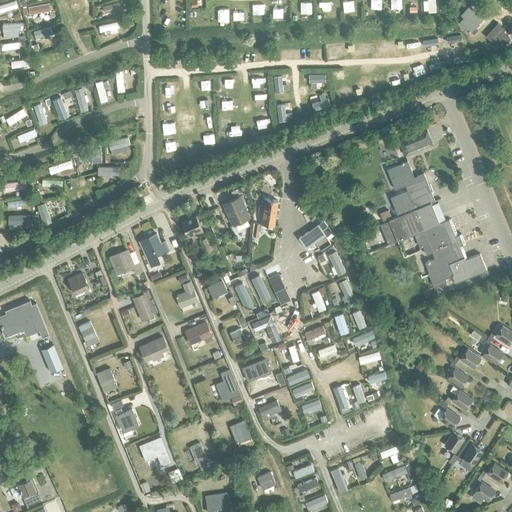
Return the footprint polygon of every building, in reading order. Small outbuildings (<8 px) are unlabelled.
[(15,0),(12,0),(0,3),(0,11),(17,6),(15,0)] [(121,0),(102,5),(104,12),(110,10),(111,14),(116,12),(115,9),(124,7),(121,0)] [(48,1),(28,5),(29,13),(32,12),(33,16),(36,15),(35,12),(50,9),(48,1)] [(461,15),(464,18),(459,23),(469,32),(482,18),(469,6),(461,15)] [(118,20),(98,24),(100,31),(109,28),(110,31),(114,30),(113,27),(119,26),(118,20)] [(20,22),(2,23),(2,31),(13,30),(13,33),(16,33),(16,30),(21,30),(20,22)] [(501,30),(503,28),(498,23),(486,36),(491,41),(492,39),(501,47),(509,38),(501,30)] [(49,25),(33,30),(35,38),(52,33),(49,25)] [(18,41),(0,43),(1,49),(13,48),(13,50),(16,50),(15,48),(19,47),(18,41)] [(28,57),(9,60),(10,67),(29,65),(28,57)] [(115,71),(117,89),(123,89),(123,86),(124,86),(124,84),(122,84),(121,77),(123,76),(123,74),(121,74),(121,70),(115,71)] [(99,98),(105,96),(100,79),(94,81),(99,98)] [(82,87),(74,89),(80,110),(88,108),(86,101),(88,100),(86,94),(84,94),(82,87)] [(58,97),(53,100),(59,116),(65,113),(61,103),(63,103),(61,99),(59,100),(58,97)] [(40,102),(33,105),(40,124),(47,121),(46,120),(48,119),(46,115),(45,115),(42,109),(44,108),(43,107),(42,107),(40,102)] [(22,108),(5,118),(9,124),(20,118),(22,121),(28,117),(22,108)] [(33,128),(16,135),(19,141),(29,137),(30,140),(34,139),(33,136),(36,135),(33,128)] [(433,144),(427,129),(399,141),(405,155),(433,144)] [(127,145),(125,138),(108,143),(110,149),(120,147),(120,149),(125,147),(125,145),(127,145)] [(101,156),(100,150),(80,152),(81,159),(101,156)] [(70,159),(48,166),(50,174),(60,170),(61,174),(70,171),(69,168),(73,167),(70,159)] [(390,197),(397,216),(414,209),(431,202),(435,201),(423,173),(413,176),(407,160),(386,169),(395,189),(404,185),(406,190),(390,197)] [(19,180),(2,183),(3,190),(13,188),(13,191),(17,190),(17,188),(20,187),(19,180)] [(223,203),(226,210),(228,209),(235,223),(238,229),(249,224),(246,218),(249,217),(239,195),(223,203)] [(24,198),(7,200),(8,207),(16,205),(17,208),(21,207),(20,205),(25,204),(24,198)] [(260,211),(259,221),(273,224),(277,200),(265,198),(262,198),(261,205),(259,205),(258,211),(260,211)] [(44,201),(36,204),(43,224),(51,221),(51,220),(54,219),(53,214),(49,215),(47,210),(51,209),(50,205),(46,206),(44,201)] [(397,241),(423,230),(439,223),(431,202),(414,209),(397,216),(388,219),(397,241)] [(379,213),(383,221),(391,217),(388,209),(379,213)] [(29,214),(8,214),(8,223),(22,223),(22,225),(27,225),(27,222),(29,222),(29,214)] [(181,221),(187,235),(195,231),(196,233),(202,230),(195,215),(181,221)] [(414,234),(419,247),(423,245),(427,254),(432,252),(434,258),(425,262),(429,272),(427,272),(433,287),(446,282),(445,278),(452,275),(455,283),(486,270),(480,253),(465,259),(464,257),(466,256),(461,244),(465,243),(461,233),(457,235),(450,219),(443,222),(443,221),(439,223),(423,230),(414,234)] [(317,224),(298,238),(306,248),(315,242),(325,235),(317,224)] [(140,242),(148,260),(150,265),(160,261),(157,254),(169,249),(165,240),(160,242),(156,233),(148,236),(149,238),(140,242)] [(199,239),(208,260),(220,255),(217,247),(211,249),(205,237),(199,239)] [(117,253),(110,256),(116,273),(132,267),(135,273),(142,270),(138,262),(133,264),(127,249),(117,253)] [(333,276),(338,274),(330,256),(325,259),(333,276)] [(159,271),(152,274),(154,279),(161,276),(159,271)] [(67,279),(74,293),(88,286),(82,272),(67,279)] [(186,273),(178,276),(180,282),(188,279),(186,273)] [(278,273),(269,278),(281,304),(290,299),(278,273)] [(217,294),(226,290),(223,283),(221,280),(213,284),(208,286),(213,296),(217,294)] [(176,295),(180,306),(194,301),(194,300),(197,299),(193,288),(190,281),(183,283),(185,291),(176,295)] [(346,284),(340,287),(348,302),(353,299),(346,284)] [(311,292),(319,311),(326,308),(318,289),(311,292)] [(144,294),(133,298),(142,320),(153,315),(147,301),(151,299),(151,297),(150,297),(149,295),(150,294),(149,292),(148,293),(147,290),(143,291),(144,294)] [(502,292),(500,299),(507,301),(509,294),(502,292)] [(233,296),(228,298),(231,306),(236,303),(234,298),(233,296)] [(8,314),(0,317),(0,322),(1,325),(2,328),(5,335),(15,331),(14,329),(32,321),(36,330),(38,329),(42,337),(49,334),(36,302),(32,304),(30,300),(4,310),(5,311),(6,310),(8,314)] [(128,308),(121,311),(124,317),(130,314),(128,308)] [(267,308),(256,313),(258,318),(269,313),(267,308)] [(359,310),(351,313),(358,329),(366,326),(359,310)] [(340,334),(349,331),(343,312),(334,315),(340,334)] [(242,315),(237,317),(242,327),(247,325),(245,321),(242,315)] [(268,319),(262,322),(270,341),(276,338),(275,335),(278,334),(276,329),(273,330),(268,319)] [(83,342),(85,346),(99,340),(90,321),(79,326),(86,341),(83,342)] [(185,330),(190,343),(203,338),(205,342),(213,339),(205,321),(185,330)] [(323,325),(304,332),(307,339),(325,331),(323,325)] [(495,335),(508,344),(511,338),(511,331),(502,325),(495,335)] [(236,343),(246,339),(241,329),(236,331),(232,332),(236,343)] [(147,343),(148,345),(140,348),(146,360),(152,357),(153,359),(163,355),(161,350),(168,347),(163,336),(147,343)] [(333,341),(316,347),(319,355),(336,348),(333,341)] [(53,344),(41,349),(51,372),(62,367),(53,344)] [(293,361),(299,359),(294,344),(288,346),(290,354),(287,356),(289,362),(293,361)] [(483,354),(496,363),(503,353),(489,344),(483,354)] [(460,359),(473,368),(480,357),(467,348),(460,359)] [(378,351),(358,356),(360,363),(380,358),(378,351)] [(265,359),(242,367),(247,380),(270,371),(265,359)] [(419,361),(415,366),(421,370),(425,364),(419,361)] [(96,372),(104,391),(117,385),(109,367),(96,372)] [(448,377),(461,386),(468,376),(454,367),(448,377)] [(216,383),(223,399),(233,395),(239,393),(228,369),(220,372),(223,380),(216,383)] [(307,369),(291,376),(293,382),(309,375),(307,369)] [(384,371),(368,375),(369,382),(386,378),(384,371)] [(281,372),(275,374),(279,385),(285,383),(281,372)] [(312,385),(310,381),(298,386),(300,390),(312,385)] [(352,386),(358,404),(364,402),(358,384),(352,386)] [(341,386),(335,388),(342,405),(348,403),(341,386)] [(452,400),(465,409),(472,398),(459,390),(452,400)] [(239,394),(231,398),(233,404),(242,401),(239,394)] [(301,395),(295,398),(297,403),(304,401),(301,395)] [(121,398),(111,402),(114,408),(123,404),(121,398)] [(318,398),(301,405),(304,411),(321,404),(318,398)] [(447,403),(444,401),(440,398),(437,402),(444,407),(447,403)] [(257,409),(262,421),(272,417),(271,414),(279,411),(278,410),(275,401),(257,409)] [(439,418),(452,427),(459,417),(446,408),(439,418)] [(115,416),(122,432),(138,425),(131,409),(115,416)] [(230,425),(236,441),(250,436),(243,420),(230,425)] [(193,424),(170,433),(179,456),(190,452),(184,437),(190,435),(192,441),(199,438),(193,424)] [(444,445),(455,451),(463,438),(453,431),(444,445)] [(160,436),(140,444),(146,459),(158,454),(162,464),(170,461),(160,436)] [(189,446),(196,462),(197,461),(198,464),(207,460),(199,442),(189,446)] [(398,444),(380,451),(382,457),(400,450),(398,444)] [(459,463),(469,470),(482,451),(472,444),(463,457),(462,459),(458,456),(456,459),(460,462),(459,463)] [(216,457),(213,458),(215,463),(222,460),(219,453),(215,455),(216,457)] [(451,456),(448,461),(452,464),(456,459),(458,456),(453,453),(451,456)] [(361,460),(354,463),(360,479),(367,476),(361,460)] [(487,473),(500,482),(507,471),(494,462),(487,473)] [(311,463),(293,471),(296,478),(314,470),(311,463)] [(404,465),(382,474),(385,481),(406,472),(404,465)] [(340,468),(333,471),(340,488),(347,485),(340,468)] [(176,469),(168,472),(173,482),(180,479),(176,469)] [(263,489),(275,484),(270,470),(268,470),(257,475),(263,489)] [(17,484),(22,497),(38,490),(32,477),(17,484)] [(316,477),(297,484),(299,491),(318,483),(316,477)] [(474,491),(488,500),(494,490),(481,481),(474,491)] [(410,486),(390,494),(392,500),(412,493),(410,486)] [(223,507),(229,506),(226,492),(221,492),(221,493),(210,494),(205,495),(208,511),(210,511),(213,511),(213,509),(223,507)] [(39,493),(24,499),(27,506),(41,499),(39,493)] [(324,494),(305,502),(308,509),(328,501),(324,494)] [(418,496),(411,499),(414,505),(420,503),(418,496)] [(447,498),(443,505),(449,508),(453,501),(447,498)] [(11,504),(14,511),(22,509),(18,501),(11,504)]
